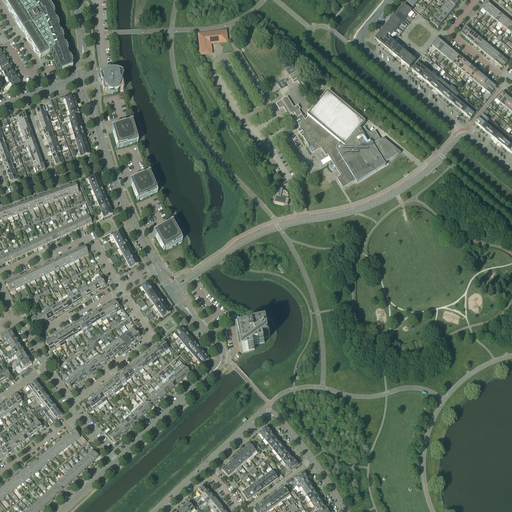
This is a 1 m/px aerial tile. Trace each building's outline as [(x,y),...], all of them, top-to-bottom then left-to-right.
[(72,67),(51,11),(48,6),(42,0),(2,0),(19,25),(22,30),(40,59),(49,53),(50,54),(53,53),(60,72),(72,67)] [(448,1),(444,5),(452,12),(455,7),(448,1)] [(486,13),(492,6),(487,2),(482,9),(486,13)] [(411,11),(403,5),(401,8),(400,9),(408,16),(411,11)] [(452,12),(444,5),(441,10),(448,16),(452,12)] [(490,16),(496,9),(492,6),(486,13),(490,16)] [(408,16),(400,9),(398,12),(396,13),(404,20),(408,16)] [(494,20),(500,13),(496,9),(490,16),(494,20)] [(448,16),(441,10),(437,14),(445,20),(448,16)] [(404,20),(396,13),(393,17),(401,24),(404,20)] [(498,23),(504,16),(500,13),(494,20),(498,23)] [(445,20),(437,14),(434,18),(441,24),(445,20)] [(502,27),(508,20),(504,16),(498,23),(502,27)] [(401,24),(393,17),(391,20),(389,21),(397,28),(401,24)] [(441,24),(434,18),(430,22),(438,29),(441,24)] [(507,30),(511,23),(508,20),(502,27),(507,30)] [(397,28),(389,21),(387,24),(386,25),(386,26),(394,32),(397,28)] [(394,32),(386,26),(384,28),(383,30),(390,36),(394,32)] [(465,37),(471,31),(466,27),(461,34),(465,37)] [(390,36),(383,30),(380,32),(377,36),(377,37),(376,38),(376,39),(389,38),(390,36)] [(227,41),(226,31),(199,34),(201,54),(211,53),(210,43),(213,43),(227,41)] [(469,41),(475,34),(471,31),(465,37),(469,41)] [(473,44),(479,38),(475,34),(469,41),(473,44)] [(384,48),(391,40),(389,38),(376,39),(376,40),(376,41),(377,41),(377,42),(378,42),(384,48)] [(478,48),(483,41),(479,38),(473,44),(478,48)] [(436,50),(442,42),(438,39),(432,46),(436,50)] [(388,51),(395,43),(391,40),(384,48),(388,51)] [(482,51),(487,45),(483,41),(478,48),(482,51)] [(440,53),(446,46),(442,42),(436,50),(440,53)] [(392,55),(399,47),(395,43),(388,51),(390,53),(392,55)] [(486,55),(491,48),(487,45),(482,51),(486,55)] [(444,57),(451,49),(446,46),(440,53),(444,57)] [(397,58),(403,50),(399,47),(392,55),(397,58)] [(490,58),(496,52),(491,48),(486,55),(490,58)] [(448,60),(455,53),(451,49),(444,57),(448,60)] [(401,62),(407,54),(403,50),(397,58),(401,62)] [(494,62),(500,55),(496,52),(490,58),(494,62)] [(0,63),(8,59),(7,57),(5,53),(0,55),(0,63)] [(452,64),(459,56),(455,53),(448,60),(452,64)] [(405,65),(411,57),(407,54),(401,62),(405,65)] [(498,65),(504,59),(500,55),(494,62),(498,65)] [(457,67),(463,60),(459,56),(452,64),(457,67)] [(409,69),(416,61),(411,57),(405,65),(409,69)] [(0,69),(1,71),(12,64),(10,61),(9,61),(8,59),(0,63),(0,69)] [(503,69),(508,62),(504,59),(498,65),(503,69)] [(461,71),(467,63),(463,60),(457,67),(456,67),(461,71)] [(416,74),(422,67),(418,63),(411,71),(416,74)] [(465,75),(471,67),(467,63),(461,71),(465,75)] [(13,72),(11,69),(14,67),(12,64),(1,71),(5,77),(13,72)] [(420,78),(426,70),(422,67),(416,74),(420,78)] [(469,78),(475,70),(471,67),(465,75),(469,78)] [(309,84),(300,70),(289,76),(294,84),(297,82),(302,89),(309,84)] [(424,81),(430,74),(426,70),(420,78),(424,81)] [(479,74),(475,70),(469,78),(473,82),(473,81),(479,74)] [(123,89),(120,72),(120,71),(110,72),(109,71),(108,71),(106,72),(105,72),(104,73),(102,74),(100,74),(103,93),(123,89)] [(9,83),(19,76),(18,73),(15,75),(13,72),(5,77),(9,83)] [(478,84),(484,77),(479,73),(479,74),(473,81),(478,84)] [(428,85),(434,77),(430,74),(424,81),(428,85)] [(20,84),(19,81),(21,79),(19,76),(9,83),(12,89),(18,86),(19,89),(24,87),(22,83),(20,84)] [(432,88),(438,81),(434,77),(428,85),(432,88)] [(482,88),(488,80),(484,77),(478,84),(482,88)] [(439,93),(446,85),(442,81),(443,80),(441,78),(438,81),(432,88),(439,93)] [(486,91),(492,84),(488,80),(482,88),(486,91)] [(490,95),(496,87),(492,84),(486,91),(490,95)] [(445,99),(453,88),(451,86),(450,88),(446,85),(439,93),(445,99)] [(451,104),(458,95),(454,92),(456,90),(453,88),(445,99),(451,104)] [(370,134),(362,127),(365,123),(361,119),(363,116),(335,92),(332,95),(328,92),(307,116),(308,117),(305,120),(299,110),(300,109),(298,105),(294,108),(288,99),(287,100),(285,98),(276,104),(279,110),(283,108),(289,116),(294,113),(297,118),(295,119),(300,128),(297,130),(302,137),(303,137),(307,144),(308,146),(307,147),(312,154),(321,148),(326,156),(328,155),(332,162),(331,163),(331,164),(330,165),(330,166),(330,167),(330,168),(331,169),(332,170),(333,170),(334,171),(335,171),(336,170),(337,170),(340,176),(337,178),(343,189),(356,181),(357,183),(386,165),(384,163),(389,160),(392,158),(394,156),(396,154),(398,151),(383,139),(381,140),(375,131),(370,134)] [(500,103),(506,96),(502,92),(496,100),(500,103)] [(457,109),(464,100),(458,95),(451,104),(457,109)] [(76,101),(76,99),(75,99),(74,96),(64,99),(66,105),(76,102),(76,101)] [(504,107),(510,99),(506,96),(500,103),(504,107)] [(464,114),(471,105),(467,102),(468,101),(466,99),(464,100),(457,109),(464,114)] [(78,108),(77,105),(76,103),(76,102),(66,105),(68,111),(78,108)] [(470,119),(478,109),(476,107),(475,109),(471,105),(464,114),(470,119)] [(45,112),(43,107),(35,110),(37,115),(45,112)] [(79,113),(79,111),(78,110),(78,108),(68,111),(70,116),(70,117),(77,114),(79,114),(79,113)] [(482,129),(489,120),(485,117),(489,113),(485,110),(481,115),(482,115),(475,124),(482,129)] [(47,117),(45,112),(37,115),(39,120),(47,117)] [(26,119),(24,114),(16,117),(18,122),(26,119)] [(79,119),(79,117),(78,117),(77,114),(70,117),(70,116),(68,117),(70,123),(79,120),(79,119)] [(49,122),(47,117),(39,120),(41,125),(49,122)] [(28,124),(26,119),(18,122),(20,127),(28,124)] [(81,126),(80,123),(81,123),(79,121),(79,120),(70,123),(71,129),(81,126)] [(488,134),(496,124),(494,122),(493,124),(489,120),(482,129),(488,134)] [(51,127),(49,122),(41,125),(42,130),(51,127)] [(137,141),(133,127),(131,128),(129,123),(113,128),(114,133),(113,133),(117,147),(137,141)] [(30,129),(28,124),(20,127),(21,132),(30,129)] [(494,140),(501,131),(497,128),(499,126),(496,124),(488,134),(494,140)] [(82,131),(82,128),(81,126),(71,129),(73,135),(83,132),(82,131)] [(53,132),(51,127),(42,130),(44,135),(53,132)] [(32,134),(30,129),(21,132),(23,137),(32,134)] [(500,145),(507,136),(501,131),(494,140),(500,145)] [(54,132),(53,132),(44,135),(46,140),(54,137),(56,137),(54,132)] [(84,137),(84,135),(84,134),(83,132),(73,135),(75,140),(84,137)] [(33,139),(32,134),(23,137),(25,142),(33,139)] [(506,150),(511,143),(511,139),(510,138),(511,136),(508,134),(507,136),(500,145),(506,150)] [(56,143),(54,137),(46,140),(48,146),(56,143)] [(86,142),(86,140),(85,140),(84,137),(75,140),(76,146),(86,143),(86,142)] [(35,144),(33,139),(25,142),(27,147),(35,144)] [(58,148),(56,143),(48,146),(50,151),(58,148)] [(88,149),(87,146),(88,146),(86,144),(86,143),(76,146),(78,152),(88,149)] [(37,150),(35,144),(27,147),(29,153),(37,150)] [(60,153),(58,148),(50,151),(52,156),(60,153)] [(9,154),(7,149),(0,151),(0,155),(0,157),(9,154)] [(90,155),(89,152),(89,151),(88,150),(88,149),(78,152),(80,158),(90,155)] [(39,155),(37,150),(29,153),(31,158),(39,155)] [(62,158),(60,153),(52,156),(53,161),(62,158)] [(11,159),(9,154),(0,157),(2,162),(11,159)] [(41,160),(39,155),(31,158),(32,163),(41,160)] [(14,158),(11,159),(2,162),(4,167),(13,164),(15,163),(14,158)] [(64,163),(62,158),(53,161),(55,166),(64,163)] [(43,165),(41,160),(32,163),(34,168),(43,165)] [(14,169),(13,164),(4,167),(6,172),(14,169)] [(45,170),(43,165),(34,168),(36,173),(45,170)] [(16,174),(14,169),(6,172),(8,177),(16,174)] [(18,180),(16,174),(8,177),(10,183),(18,180)] [(156,191),(150,178),(149,179),(147,174),(131,181),(133,186),(131,186),(137,200),(156,191)] [(99,181),(99,180),(98,178),(97,175),(87,179),(90,185),(99,181)] [(101,187),(100,184),(101,184),(99,182),(99,181),(90,185),(92,190),(101,187)] [(78,193),(75,184),(70,186),(73,195),(78,193)] [(73,195),(70,186),(65,188),(68,196),(73,195)] [(103,191),(103,189),(102,189),(101,187),(92,190),(94,196),(103,192),(103,191)] [(68,196),(65,188),(60,190),(63,198),(68,196)] [(288,199),(289,196),(286,191),(283,190),(283,189),(276,188),(273,202),(288,206),(289,199),(288,199)] [(63,198),(60,190),(55,192),(58,200),(63,198)] [(58,200),(55,192),(50,193),(53,202),(58,200)] [(106,198),(105,195),(104,193),(103,192),(94,196),(96,201),(106,198)] [(53,202),(50,193),(45,195),(48,204),(53,202)] [(48,204),(45,195),(40,197),(43,206),(48,204)] [(43,206),(40,197),(34,199),(37,207),(43,206)] [(108,202),(107,200),(106,198),(96,201),(99,207),(108,203),(108,202)] [(37,207),(34,199),(29,201),(32,209),(37,207)] [(32,209),(29,201),(24,203),(27,211),(32,209)] [(27,211),(24,203),(19,205),(22,213),(27,211)] [(110,209),(109,206),(110,206),(108,204),(108,203),(99,207),(101,213),(110,209)] [(22,213),(19,205),(14,206),(17,215),(22,213)] [(17,215),(14,206),(9,208),(12,217),(17,215)] [(12,217),(9,208),(4,210),(7,218),(12,217)] [(113,214),(111,212),(112,211),(111,209),(110,209),(101,213),(103,218),(113,214)] [(91,223),(87,215),(82,218),(86,226),(91,223)] [(86,226),(82,218),(77,220),(81,228),(86,226)] [(81,228),(77,220),(73,222),(76,230),(81,228)] [(76,230),(73,222),(68,224),(72,233),(76,230)] [(181,240),(174,228),(174,227),(172,228),(170,223),(155,232),(157,236),(155,237),(162,250),(181,240)] [(72,233),(68,224),(63,227),(67,235),(72,233)] [(67,235),(63,227),(58,229),(62,237),(67,235)] [(62,237),(58,229),(53,231),(57,239),(62,237)] [(124,237),(123,234),(122,234),(120,231),(120,230),(119,230),(120,231),(112,235),(115,242),(124,238),(124,237)] [(57,239),(53,231),(48,234),(52,242),(57,239)] [(52,242),(48,234),(43,236),(47,244),(52,242)] [(47,244),(43,236),(38,238),(42,246),(47,244)] [(42,246),(38,238),(33,241),(37,249),(42,246)] [(127,243),(127,241),(125,240),(124,238),(115,242),(119,249),(127,244),(127,243)] [(37,249),(33,241),(28,243),(32,251),(37,249)] [(32,251),(28,243),(24,245),(27,253),(32,251)] [(131,251),(129,248),(130,247),(128,245),(127,244),(119,249),(122,255),(131,251)] [(27,253),(24,245),(19,248),(23,256),(27,253)] [(88,255),(85,247),(80,249),(84,257),(88,255)] [(23,256),(19,248),(14,250),(18,258),(23,256)] [(84,257),(80,249),(75,251),(79,260),(84,257)] [(18,258),(14,250),(9,252),(13,260),(18,258)] [(79,260),(75,251),(70,254),(74,262),(79,260)] [(134,257),(134,254),(133,254),(131,251),(122,255),(126,262),(135,258),(134,257)] [(13,260),(9,252),(4,254),(8,263),(13,260)] [(74,262),(70,254),(65,256),(69,264),(74,262)] [(69,264),(65,256),(60,259),(64,267),(69,264)] [(139,265),(137,261),(137,260),(135,258),(126,262),(130,269),(137,265),(138,265),(139,265)] [(64,267),(60,259),(55,261),(59,269),(64,267)] [(59,269),(55,261),(50,263),(54,271),(59,269)] [(54,271),(50,263),(45,265),(49,274),(54,271)] [(49,274),(45,265),(40,268),(44,276),(49,274)] [(44,276),(40,268),(36,270),(39,278),(44,276)] [(39,278),(36,270),(31,272),(34,280),(39,278)] [(34,280),(31,272),(26,275),(29,283),(34,280)] [(29,283),(26,275),(21,277),(24,285),(29,283)] [(106,282),(102,276),(100,276),(99,276),(99,277),(98,275),(97,275),(94,277),(93,278),(96,281),(100,288),(105,285),(104,283),(106,282)] [(24,285),(21,277),(16,279),(19,287),(24,285)] [(19,287),(16,279),(11,282),(15,290),(19,287)] [(100,288),(96,281),(91,284),(96,292),(99,291),(98,289),(100,288)] [(153,288),(153,287),(152,284),(151,284),(148,281),(148,282),(141,287),(145,293),(153,288)] [(15,290),(11,282),(6,284),(10,292),(15,290)] [(91,294),(86,287),(87,287),(85,284),(80,287),(82,290),(87,298),(90,296),(89,295),(91,294)] [(91,284),(87,287),(86,287),(91,294),(93,293),(93,294),(96,292),(91,284)] [(82,290),(80,287),(76,290),(77,292),(82,300),(83,298),(84,300),(87,298),(82,290)] [(157,294),(155,291),(156,290),(153,288),(145,293),(149,299),(157,294)] [(82,300),(77,292),(76,290),(71,293),(78,304),(80,302),(80,301),(82,300)] [(78,304),(71,293),(67,295),(68,298),(72,305),(74,304),(75,305),(78,304)] [(154,306),(161,300),(160,297),(159,297),(157,294),(149,299),(154,306)] [(68,298),(67,295),(62,298),(64,301),(63,301),(69,309),(71,307),(71,306),(72,305),(68,298)] [(158,312),(166,306),(164,304),(164,303),(162,301),(161,300),(154,306),(158,312)] [(69,309),(63,301),(59,304),(63,311),(65,310),(66,311),(69,309)] [(122,310),(119,304),(118,302),(116,303),(115,301),(110,304),(115,313),(120,311),(121,311),(122,311),(122,310)] [(63,311),(59,304),(54,306),(59,315),(62,313),(61,312),(63,311)] [(115,313),(110,304),(108,305),(107,304),(105,306),(111,316),(115,313)] [(54,306),(50,309),(54,316),(56,315),(56,316),(59,315),(54,306)] [(111,316),(105,306),(102,308),(102,309),(101,310),(106,319),(111,316)] [(170,313),(168,310),(169,309),(166,307),(166,306),(158,312),(162,318),(169,313),(170,314),(171,313),(170,313)] [(54,316),(50,309),(48,307),(43,309),(44,311),(50,320),(53,319),(52,318),(54,316)] [(106,319),(101,310),(99,311),(98,310),(95,311),(100,320),(102,323),(107,320),(106,319)] [(50,320),(44,311),(40,314),(45,322),(47,321),(47,322),(50,320)] [(100,320),(95,311),(93,313),(93,314),(91,315),(96,323),(100,320)] [(45,322),(40,314),(35,317),(36,318),(41,326),(44,324),(43,323),(45,322)] [(96,323),(91,315),(90,316),(89,315),(86,317),(91,325),(96,323)] [(36,318),(35,317),(35,316),(30,319),(35,328),(37,327),(38,328),(41,326),(36,318)] [(91,325),(86,317),(83,319),(84,320),(82,321),(88,331),(93,328),(91,325)] [(88,331),(82,321),(80,322),(80,321),(77,323),(82,331),(83,334),(88,331)] [(82,331),(77,323),(74,324),(75,325),(73,327),(77,334),(82,331)] [(269,338),(266,324),(254,326),(255,326),(253,327),(253,326),(252,324),(247,327),(248,328),(236,331),(238,337),(239,337),(240,337),(243,352),(255,350),(254,346),(264,343),(264,339),(269,338)] [(177,338),(185,332),(185,331),(184,329),(183,329),(180,326),(180,327),(180,328),(173,334),(177,338)] [(77,334),(73,327),(71,328),(70,327),(68,328),(74,338),(78,336),(77,334)] [(74,338),(68,328),(65,330),(66,331),(64,332),(68,339),(69,341),(74,338)] [(139,337),(134,330),(132,328),(128,331),(135,341),(139,337)] [(14,336),(12,331),(9,332),(8,330),(0,335),(2,338),(4,337),(6,341),(14,336)] [(135,341),(128,331),(123,334),(130,344),(135,341)] [(68,339),(64,332),(62,333),(61,332),(58,334),(63,342),(68,339)] [(181,343),(189,336),(188,336),(188,334),(187,334),(185,332),(177,338),(181,343)] [(63,342),(58,334),(56,336),(56,337),(54,338),(60,347),(65,344),(63,342)] [(130,344),(123,334),(119,338),(126,347),(130,344)] [(9,345),(17,340),(14,336),(6,341),(8,344),(9,345)] [(185,347),(193,341),(191,339),(191,338),(189,337),(189,336),(181,343),(185,347)] [(60,347),(54,338),(53,339),(52,338),(49,340),(55,350),(60,347)] [(126,347),(119,338),(115,341),(122,350),(126,347)] [(12,350),(20,345),(17,340),(9,345),(8,344),(6,346),(7,347),(10,346),(12,350)] [(55,350),(49,340),(46,341),(47,342),(45,343),(51,353),(55,350)] [(122,350),(115,341),(110,344),(118,354),(122,350)] [(189,352),(197,345),(196,345),(195,343),(193,341),(185,347),(189,352)] [(169,349),(163,342),(159,345),(164,353),(169,349)] [(118,354),(110,344),(106,347),(113,357),(118,354)] [(15,354),(23,350),(20,345),(12,350),(14,353),(15,354)] [(164,353),(159,345),(155,349),(160,356),(164,353)] [(193,357),(201,350),(199,348),(199,347),(197,346),(197,345),(189,352),(193,357)] [(113,357),(106,347),(102,351),(109,360),(113,357)] [(160,356),(155,349),(150,352),(156,359),(160,356)] [(17,359),(26,354),(23,350),(15,354),(14,353),(12,355),(13,357),(15,355),(17,359)] [(197,361),(205,355),(204,354),(203,352),(202,352),(201,350),(193,357),(197,361)] [(109,360),(102,351),(97,354),(105,364),(109,360)] [(156,359),(150,352),(146,355),(152,362),(153,364),(157,361),(156,359)] [(28,359),(26,354),(17,359),(20,363),(20,364),(28,359)] [(105,364),(97,354),(93,357),(100,367),(105,364)] [(152,362),(146,355),(142,359),(147,366),(152,362)] [(201,366),(208,360),(209,360),(209,359),(207,357),(207,356),(205,355),(197,361),(201,366)] [(100,367),(93,357),(89,361),(96,370),(100,367)] [(21,370),(31,363),(28,359),(20,364),(20,363),(17,364),(19,366),(18,366),(21,370)] [(147,366),(142,359),(138,362),(143,369),(147,366)] [(96,370),(89,361),(85,364),(92,373),(96,370)] [(143,369),(138,362),(133,365),(139,372),(143,369)] [(92,373),(85,364),(80,367),(88,377),(92,373)] [(189,373),(183,366),(181,364),(177,368),(179,370),(185,376),(189,373)] [(139,372),(133,365),(129,368),(134,376),(139,372)] [(88,377),(80,367),(76,370),(83,380),(88,377)] [(134,376),(129,368),(125,372),(130,379),(134,376)] [(5,369),(1,371),(0,372),(5,380),(10,377),(5,369)] [(83,380),(76,370),(72,374),(79,383),(83,380)] [(185,376),(179,370),(175,373),(181,380),(185,376)] [(130,379),(125,372),(120,375),(126,382),(130,379)] [(181,380),(175,373),(171,377),(177,384),(181,380)] [(79,383),(72,374),(67,377),(75,386),(79,383)] [(126,382),(120,375),(116,378),(121,385),(126,382)] [(75,386),(67,377),(63,380),(70,390),(75,386)] [(177,384),(171,377),(167,381),(173,387),(177,384)] [(123,388),(121,385),(116,378),(112,382),(119,391),(123,388)] [(31,391),(39,385),(35,381),(28,387),(30,390),(31,391)] [(173,387),(167,381),(163,384),(169,391),(173,387)] [(119,391),(112,382),(107,385),(113,392),(115,394),(119,391)] [(169,391),(163,384),(159,388),(165,395),(169,391)] [(34,395),(42,389),(39,385),(31,391),(30,390),(28,392),(30,393),(32,392),(34,395)] [(113,392),(107,385),(103,388),(109,395),(113,392)] [(109,395),(103,388),(99,391),(104,398),(109,395)] [(165,395),(159,388),(155,392),(161,398),(165,395)] [(38,400),(46,394),(42,389),(34,395),(37,399),(38,400)] [(161,398),(155,392),(154,390),(150,394),(151,396),(151,395),(158,402),(161,398)] [(106,401),(104,398),(99,391),(95,395),(102,404),(106,401)] [(41,404),(49,398),(46,394),(38,400),(37,399),(35,400),(36,402),(38,400),(41,404)] [(22,402),(17,395),(12,398),(18,406),(19,405),(22,402)] [(102,404),(95,395),(90,398),(98,407),(102,404)] [(158,402),(151,395),(151,396),(147,399),(154,406),(158,402)] [(18,406),(12,398),(8,402),(14,409),(17,406),(19,408),(20,407),(19,405),(18,406)] [(44,408),(52,402),(49,398),(41,404),(43,407),(44,408)] [(98,407),(90,398),(86,401),(93,411),(98,407)] [(154,406),(147,399),(144,403),(150,409),(154,406)] [(93,411),(86,401),(81,405),(89,414),(93,411)] [(14,409),(8,402),(4,405),(9,412),(10,412),(14,409)] [(43,411),(45,414),(55,407),(52,402),(44,408),(43,407),(41,409),(43,411)] [(150,409),(144,403),(140,406),(146,413),(150,409)] [(9,412),(4,405),(0,407),(0,408),(5,416),(9,413),(10,415),(12,414),(10,412),(9,412)] [(146,413),(140,406),(136,410),(142,417),(146,413)] [(50,416),(51,417),(58,411),(55,407),(45,414),(48,418),(48,417),(50,416)] [(142,417),(136,410),(132,414),(138,420),(142,417)] [(55,421),(62,415),(58,411),(51,417),(50,416),(48,417),(49,419),(53,424),(56,421),(55,421)] [(138,420),(132,414),(128,418),(134,424),(138,420)] [(134,424),(128,418),(124,421),(129,427),(130,428),(134,424)] [(38,431),(32,424),(33,423),(31,421),(30,423),(31,425),(28,427),(33,435),(38,431)] [(36,421),(33,423),(32,424),(38,431),(42,428),(36,421)] [(130,428),(129,427),(124,421),(120,425),(126,431),(130,428)] [(126,431),(120,425),(116,429),(122,435),(126,431)] [(33,435),(28,427),(24,430),(23,431),(29,438),(33,435)] [(263,439),(271,433),(267,427),(259,434),(263,439)] [(29,438),(23,431),(24,430),(23,428),(21,429),(22,431),(19,434),(25,441),(29,438)] [(122,435),(116,429),(112,432),(118,439),(122,435)] [(80,438),(74,430),(70,434),(75,441),(80,438)] [(118,439),(112,432),(110,430),(105,435),(111,442),(112,441),(114,443),(118,439)] [(275,439),(274,437),(275,436),(272,432),(271,433),(263,439),(264,440),(264,439),(268,444),(275,439)] [(25,441),(19,434),(16,436),(15,437),(20,445),(25,441)] [(75,441),(70,434),(67,436),(66,435),(64,436),(71,444),(75,441)] [(20,445),(15,437),(16,436),(14,435),(12,436),(14,438),(10,440),(16,448),(20,445)] [(71,444),(64,436),(63,437),(64,438),(61,441),(67,448),(71,444)] [(273,450),(281,443),(278,440),(277,440),(275,439),(268,444),(273,450)] [(16,448),(10,440),(7,443),(6,444),(12,451),(16,448)] [(12,451),(6,444),(7,443),(6,441),(4,442),(5,444),(2,447),(8,454),(12,451)] [(67,448),(61,441),(58,443),(57,442),(56,443),(63,451),(67,448)] [(63,451),(56,443),(54,444),(55,445),(53,447),(58,455),(63,451)] [(284,449),(283,447),(284,447),(281,443),(273,450),(277,455),(284,449)] [(257,452),(250,444),(246,448),(253,456),(257,452)] [(58,455),(53,447),(50,450),(49,448),(47,450),(54,458),(58,455)] [(253,456),(246,448),(242,452),(249,459),(253,456)] [(282,460),(289,454),(286,450),(286,451),(284,449),(277,455),(282,460)] [(54,458),(47,450),(46,451),(47,452),(44,454),(50,461),(54,458)] [(98,457),(92,450),(88,454),(94,461),(98,457)] [(249,459),(242,452),(238,455),(245,463),(249,459)] [(50,461),(44,454),(41,456),(40,455),(39,456),(46,465),(50,461)] [(94,461),(88,454),(84,458),(91,466),(92,465),(91,463),(94,461)] [(286,466),(293,460),(291,458),(292,457),(289,454),(282,460),(286,466)] [(245,463),(238,455),(234,459),(241,467),(245,463)] [(46,465),(39,456),(37,458),(38,459),(36,461),(41,468),(46,465)] [(91,466),(84,458),(79,462),(86,469),(88,466),(90,467),(91,466)] [(241,467),(234,459),(230,463),(237,470),(241,467)] [(293,459),(293,460),(286,466),(285,466),(290,471),(298,465),(293,459)] [(41,468),(36,461),(33,463),(32,462),(30,463),(37,472),(41,468)] [(86,469),(79,462),(76,465),(83,473),(84,472),(83,471),(86,469)] [(37,472),(30,463),(29,464),(30,466),(27,468),(33,475),(37,472)] [(237,470),(230,463),(226,466),(233,474),(237,470)] [(83,473),(76,465),(72,469),(78,476),(81,473),(82,475),(83,473)] [(233,474),(226,466),(222,470),(229,478),(233,474)] [(33,475),(27,468),(24,470),(23,469),(22,470),(29,478),(33,475)] [(78,476),(72,469),(68,473),(75,481),(76,479),(75,478),(78,476)] [(29,478),(22,470),(20,471),(21,472),(19,474),(24,482),(29,478)] [(278,479),(272,470),(267,473),(274,482),(278,479)] [(75,481),(68,473),(63,477),(70,483),(73,481),(74,482),(75,481)] [(274,482),(267,473),(263,477),(269,485),(274,482)] [(299,484),(308,479),(308,478),(307,479),(304,473),(295,478),(299,484)] [(24,482),(19,474),(16,477),(15,475),(13,477),(20,485),(24,482)] [(20,485),(13,477),(12,478),(13,479),(10,481),(16,488),(20,485)] [(70,483),(63,477),(60,480),(67,488),(68,487),(67,486),(70,483)] [(269,485),(263,477),(259,480),(265,488),(269,485)] [(288,485),(292,482),(290,479),(284,484),(286,487),(288,485)] [(311,485),(309,483),(310,482),(308,479),(299,484),(297,485),(299,488),(300,488),(301,487),(303,490),(311,485)] [(67,488),(60,480),(55,484),(62,491),(65,488),(66,489),(67,488)] [(265,488),(259,480),(254,483),(261,491),(265,488)] [(16,488),(10,481),(7,483),(6,482),(5,483),(12,492),(16,488)] [(12,492),(5,483),(3,485),(4,486),(2,488),(7,495),(12,492)] [(261,491),(254,483),(250,486),(256,495),(261,491)] [(62,491),(55,484),(52,487),(59,495),(61,494),(59,493),(62,491)] [(307,496),(315,490),(313,486),(312,487),(311,485),(303,490),(307,496)] [(201,497),(209,490),(205,486),(203,488),(202,487),(198,491),(199,491),(197,493),(200,496),(201,497)] [(256,495),(250,486),(246,489),(252,498),(256,495)] [(59,495),(52,487),(48,491),(54,498),(57,495),(58,497),(59,495)] [(291,496),(284,487),(280,490),(286,499),(291,496)] [(252,498),(246,489),(241,493),(247,501),(252,498)] [(205,501),(212,494),(210,492),(209,491),(209,490),(201,497),(200,496),(198,498),(199,500),(202,498),(205,501)] [(286,499),(280,490),(275,494),(282,502),(286,499)] [(318,497),(317,495),(318,494),(315,490),(307,496),(310,502),(318,497)] [(54,498),(48,491),(44,495),(51,503),(53,501),(52,500),(54,498)] [(208,505),(216,498),(214,496),(213,496),(212,495),(213,495),(212,494),(205,501),(207,504),(208,505)] [(282,502),(275,494),(271,497),(277,505),(282,502)] [(51,503),(44,495),(40,498),(46,505),(49,503),(50,504),(51,503)] [(277,505),(271,497),(267,500),(273,508),(277,505)] [(323,502),(320,498),(319,499),(318,497),(310,502),(314,507),(323,502)] [(46,505),(40,498),(36,502),(43,510),(45,509),(43,508),(46,505)] [(212,509),(219,503),(217,500),(217,501),(216,499),(216,498),(208,505),(207,504),(205,506),(206,508),(209,506),(212,509)] [(273,508),(267,500),(262,503),(268,511),(273,508)] [(43,510),(36,502),(32,506),(37,511),(38,511),(41,510),(42,511),(43,510)] [(191,511),(195,509),(188,502),(184,506),(189,511),(191,511)] [(325,508),(324,506),(325,506),(323,502),(314,507),(317,511),(319,511),(326,508),(325,508)] [(216,511),(223,507),(221,504),(220,505),(219,503),(220,503),(219,503),(212,509),(213,511),(216,511)] [(267,511),(268,511),(262,503),(258,506),(262,511),(267,511)]
